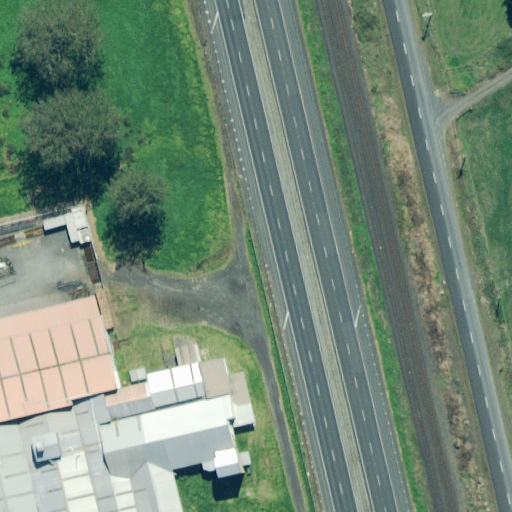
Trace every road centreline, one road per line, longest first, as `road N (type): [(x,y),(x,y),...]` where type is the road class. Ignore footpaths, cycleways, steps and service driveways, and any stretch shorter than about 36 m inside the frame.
road 1 (motorway): [(345,511),(222,0)]
road 2 (motorway): [(265,0),(385,511)]
road 3 (unclassified): [(395,0),(511,499)]
